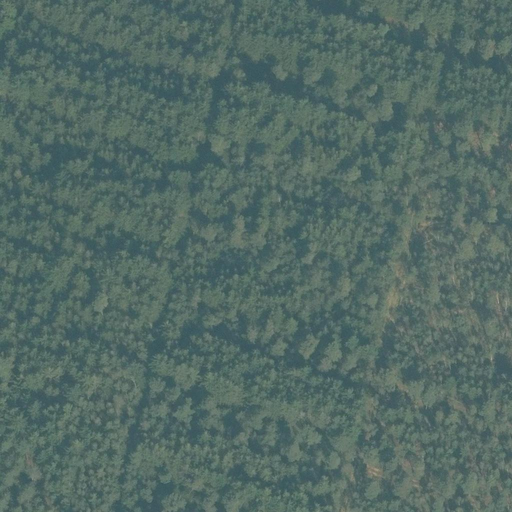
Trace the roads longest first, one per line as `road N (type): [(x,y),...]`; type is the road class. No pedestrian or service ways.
road 1 (track): [(114,511),(237,0)]
road 2 (track): [(0,373),(53,511)]
